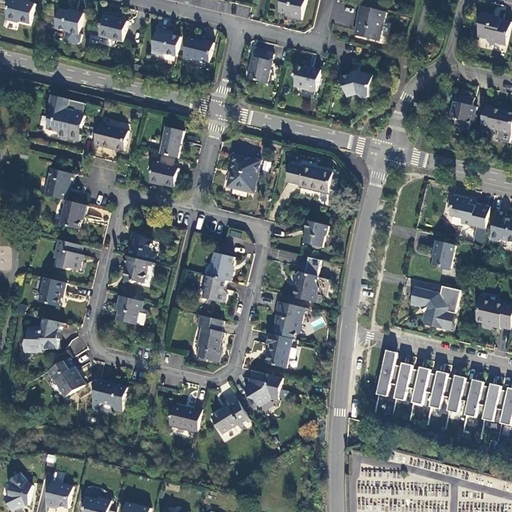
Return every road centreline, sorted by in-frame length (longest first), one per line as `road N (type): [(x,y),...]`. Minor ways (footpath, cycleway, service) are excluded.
road 1 (residential): [(195,213),(267,231),(235,369),(212,382),(105,357),(91,335),(124,196)]
road 2 (residential): [(0,57),(220,111)]
road 3 (residential): [(388,152),(347,332)]
road 4 (residential): [(347,332),(338,511)]
road 5 (residential): [(220,111),(388,152)]
road 6 (residential): [(347,332),(511,369)]
road 7 (residential): [(388,152),(511,181)]
road 8 (residential): [(241,25),(318,43),(328,0)]
